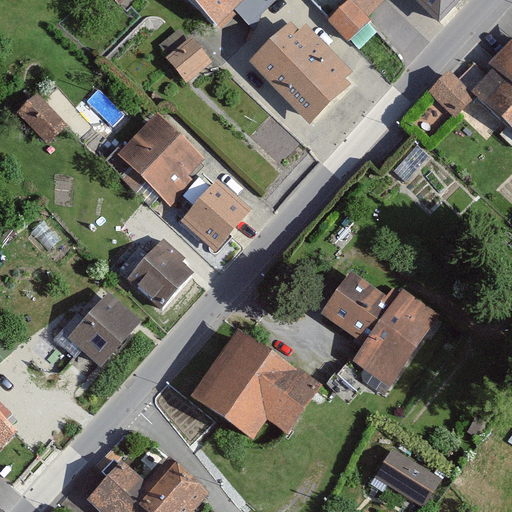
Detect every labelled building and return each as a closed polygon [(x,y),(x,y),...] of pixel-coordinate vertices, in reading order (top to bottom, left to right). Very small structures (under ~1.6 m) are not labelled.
[(178,0),(219,39),(256,0),(299,0),(349,48),(389,6),(381,0),(178,0)] [(419,0),(444,20),(460,0),(419,0)] [(292,22),(252,66),(317,125),(357,82),(292,22)] [(181,25),(160,43),(168,53),(189,35),(181,25)] [(194,34),(168,57),(190,81),(215,59),(194,34)] [(511,49),(471,91),(511,132),(511,49)] [(450,114),(469,94),(446,71),(427,91),(450,114)] [(35,95),(17,118),(53,146),(71,123),(35,95)] [(165,111),(119,159),(167,206),(214,158),(165,111)] [(420,144),(397,169),(407,178),(430,153),(420,144)] [(221,177),(183,223),(224,256),(261,209),(221,177)] [(172,203),(187,216),(197,203),(182,191),(172,203)] [(165,241),(132,281),(164,307),(196,266),(165,241)] [(390,300),(351,275),(326,314),(368,340),(355,362),(396,388),(443,313),(399,285),(390,300)] [(107,296),(68,340),(102,371),(141,327),(107,296)] [(232,330),(191,395),(247,431),(258,413),(283,428),(306,391),(287,379),(293,369),(232,330)] [(0,400),(0,455),(28,427),(0,400)] [(440,479),(391,449),(374,477),(424,507),(440,479)] [(98,511),(191,511),(205,496),(165,463),(146,485),(114,457),(80,497),(98,511)]
